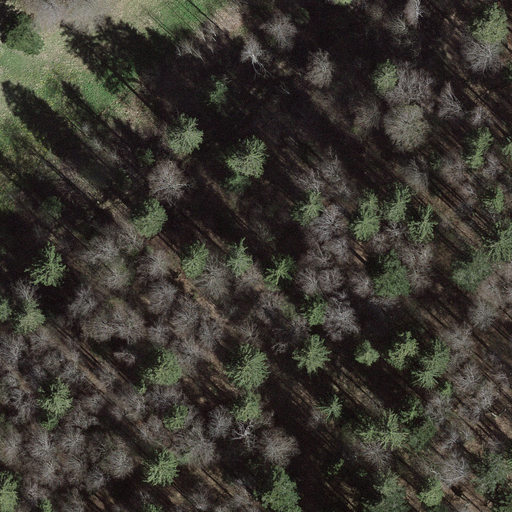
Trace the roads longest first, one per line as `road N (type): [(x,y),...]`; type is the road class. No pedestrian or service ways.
road 1 (track): [(465,0),(364,249),(325,511)]
road 2 (track): [(0,284),(214,135),(379,0)]
